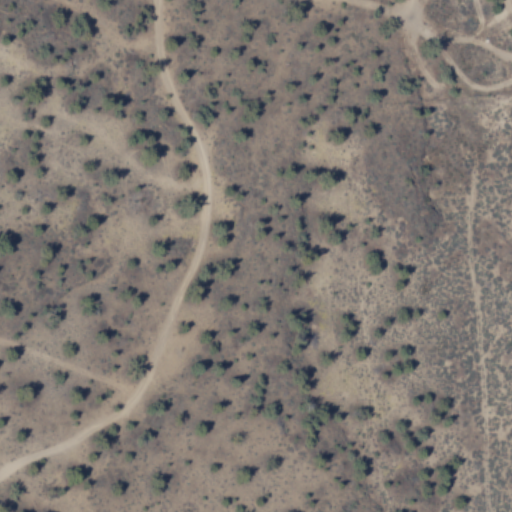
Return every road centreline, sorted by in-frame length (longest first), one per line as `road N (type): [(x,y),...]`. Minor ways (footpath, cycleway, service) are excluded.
road 1 (track): [(0,475),(124,408),(196,255),(204,182),(199,151),(164,81),(155,0),(385,10),(409,0)]
road 2 (track): [(0,341),(136,392)]
